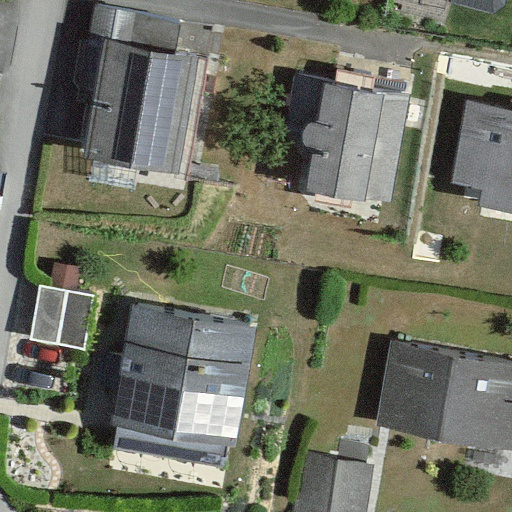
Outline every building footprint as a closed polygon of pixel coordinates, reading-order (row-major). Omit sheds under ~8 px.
[(187,164),(204,58),(173,54),(178,26),(93,12),(82,77),(98,79),(86,148),(187,164)] [(388,195),(407,92),(298,71),(287,125),(301,128),(315,146),(308,180),(388,195)] [(511,200),(511,106),(466,99),(452,177),(485,183),(482,196),(511,200)] [(93,292),(40,284),(33,334),(86,342),(93,292)] [(232,435),(253,319),(134,299),(113,415),(119,416),(115,442),(222,461),(226,434),(232,435)] [(511,438),(511,359),(393,339),(379,416),(511,438)] [(291,511),(363,511),(370,458),(299,449),(291,511)]
